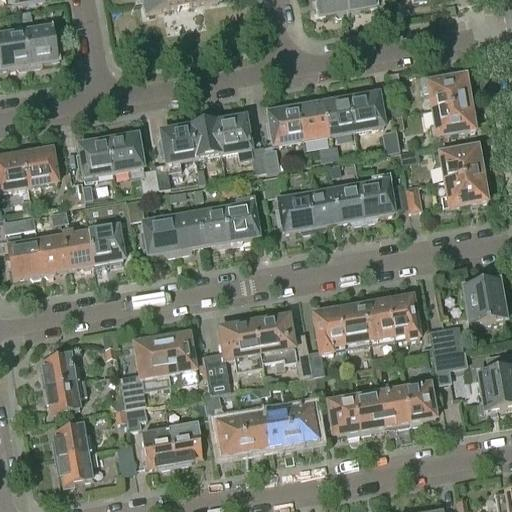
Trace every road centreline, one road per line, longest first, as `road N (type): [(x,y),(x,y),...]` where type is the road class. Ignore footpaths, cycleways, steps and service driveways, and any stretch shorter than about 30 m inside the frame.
road 1 (residential): [(0,330),(511,241)]
road 2 (residential): [(175,511),(511,455)]
road 3 (residential): [(284,71),(511,32)]
road 4 (residential): [(103,101),(284,71)]
